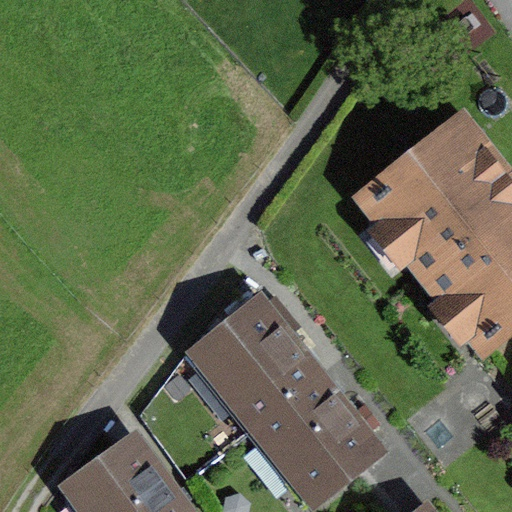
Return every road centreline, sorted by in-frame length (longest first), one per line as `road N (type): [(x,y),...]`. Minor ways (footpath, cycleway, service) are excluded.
road 1 (residential): [(391,0),(101,417)]
road 2 (unknown): [(511,379),(365,493),(320,479),(162,331)]
